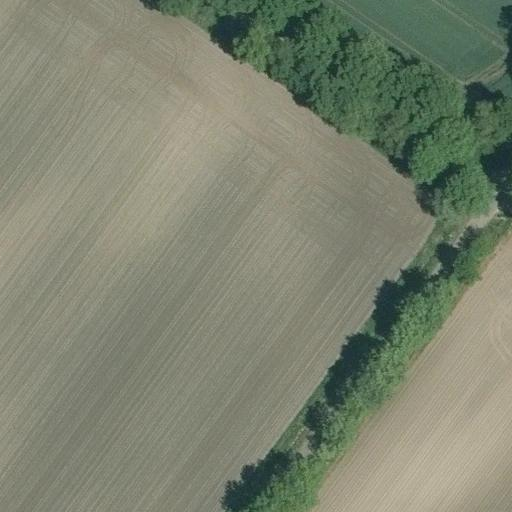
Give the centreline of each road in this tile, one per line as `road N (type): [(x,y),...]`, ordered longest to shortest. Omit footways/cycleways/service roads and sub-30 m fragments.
road 1 (residential): [(262,511),(502,191)]
road 2 (track): [(502,191),(208,0)]
